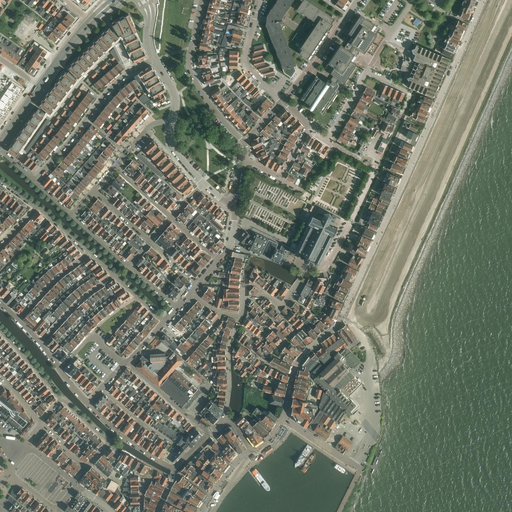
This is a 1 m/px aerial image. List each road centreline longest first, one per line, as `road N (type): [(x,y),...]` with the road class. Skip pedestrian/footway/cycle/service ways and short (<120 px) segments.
road 1 (residential): [(482,0),(341,316)]
road 2 (residential): [(244,142),(189,68),(203,0)]
road 3 (residential): [(130,71),(34,181)]
